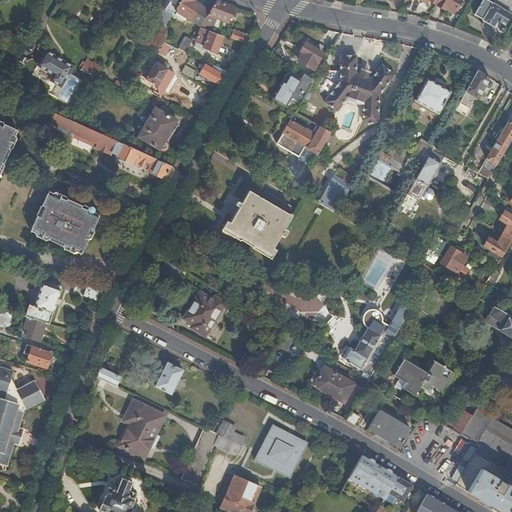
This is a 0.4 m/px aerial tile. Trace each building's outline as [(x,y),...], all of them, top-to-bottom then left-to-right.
[(178,5),(170,0),(165,8),(173,13),(176,8),(178,5)] [(181,0),(178,5),(176,8),(189,16),(202,24),(208,14),(211,9),(197,0),(181,0)] [(236,6),(218,0),(216,0),(211,9),(208,14),(215,17),(221,19),(229,22),(236,6)] [(438,0),(436,4),(445,9),(446,7),(454,12),(460,0),(438,0)] [(504,26),(511,13),(511,0),(494,0),(491,4),(484,0),(483,0),(474,15),(494,27),(495,25),(498,27),(497,30),(501,32),(504,32),(506,29),(504,26)] [(189,16),(176,8),(173,13),(172,14),(185,22),(189,16)] [(159,21),(165,25),(172,15),(165,12),(159,21)] [(215,17),(208,14),(202,24),(201,26),(210,30),(215,17)] [(217,32),(221,19),(215,17),(210,30),(217,32)] [(231,38),(235,30),(228,28),(225,35),(231,38)] [(244,42),(248,34),(235,29),(235,30),(231,38),(244,42)] [(204,45),(203,47),(216,53),(222,38),(201,30),(196,42),(204,45)] [(185,36),(178,48),(186,51),(192,40),(185,36)] [(168,44),(157,39),(152,49),(162,54),(168,44)] [(305,53),(299,61),(313,69),(322,53),(306,43),(301,50),(305,53)] [(74,65),(49,50),(39,66),(54,75),(52,80),(62,85),(74,65)] [(296,59),(299,61),(305,53),(301,50),(296,59)] [(395,73),(382,63),(372,77),(357,71),(357,54),(341,54),(340,79),(326,99),(338,109),(349,96),(363,102),(363,119),(368,121),(374,122),(378,120),(379,93),(395,73)] [(142,86),(153,92),(170,64),(159,57),(146,79),(137,73),(132,81),(142,86)] [(94,75),(95,76),(101,66),(86,59),(81,69),(94,75)] [(219,84),(227,70),(213,63),(211,68),(204,64),(198,72),(219,84)] [(182,71),(193,77),(196,72),(186,65),(182,71)] [(284,70),(280,80),(284,81),(288,73),(284,70)] [(490,77),(479,71),(465,94),(468,96),(470,94),(476,97),(478,98),(490,77)] [(305,90),(313,78),(304,72),(300,79),(288,73),(284,81),(280,80),(273,98),(285,105),(291,96),(295,98),(302,88),(305,90)] [(427,79),(415,100),(437,114),(451,92),(427,79)] [(148,100),(153,92),(142,86),(137,94),(148,100)] [(468,111),(476,97),(470,94),(468,96),(465,94),(459,106),(468,111)] [(177,120),(156,108),(149,118),(148,118),(144,124),(145,126),(138,137),(159,149),(160,148),(163,150),(166,150),(168,148),(168,146),(167,143),(164,142),(177,120)] [(497,140),(507,146),(511,136),(511,110),(506,120),(508,121),(497,140)] [(163,179),(171,166),(127,145),(91,129),(68,118),(56,113),(51,122),(59,126),(57,130),(112,156),(113,154),(117,157),(117,158),(133,165),(133,164),(149,171),(149,173),(163,179)] [(305,161),(291,186),(295,189),(330,132),(316,124),(312,132),(307,128),(305,130),(291,121),(277,144),(305,161)] [(0,168),(0,169),(3,162),(5,163),(12,148),(10,148),(13,141),(10,140),(16,129),(5,123),(4,125),(0,123),(0,168)] [(19,130),(16,129),(10,140),(13,141),(10,148),(12,148),(14,148),(19,138),(17,135),(19,130)] [(435,147),(421,139),(412,155),(425,163),(433,150),(435,147)] [(487,159),(479,173),(487,178),(493,169),(507,146),(497,140),(486,159),(487,159)] [(427,186),(444,156),(433,150),(425,163),(409,189),(416,194),(422,183),(427,186)] [(419,162),(410,157),(405,166),(414,171),(419,162)] [(333,211),(349,185),(333,176),(318,202),(333,211)] [(394,232),(416,194),(409,189),(387,228),(394,232)] [(49,191),(48,194),(59,198),(60,197),(66,200),(67,198),(66,196),(56,191),(53,192),(49,191)] [(249,191),(232,222),(230,226),(271,251),(273,247),(292,215),(249,191)] [(59,198),(48,194),(43,205),(45,206),(41,216),(38,215),(33,228),(43,232),(43,235),(49,237),(49,239),(63,245),(64,244),(70,247),(71,245),(83,250),(88,240),(86,238),(91,227),(93,228),(98,217),(87,212),(88,210),(81,207),(82,205),(67,198),(66,200),(60,197),(59,198)] [(84,204),(82,205),(81,207),(88,210),(87,212),(98,217),(99,214),(95,212),(95,209),(88,207),(84,204)] [(507,225),(502,234),(511,240),(511,237),(511,217),(503,212),(498,220),(507,225)] [(230,226),(232,222),(228,221),(224,229),(271,258),(277,249),(273,247),(271,251),(230,226)] [(45,240),(49,239),(49,237),(43,235),(43,232),(33,228),(32,231),(36,232),(35,236),(45,240)] [(387,228),(380,240),(393,247),(400,236),(394,232),(387,228)] [(489,250),(500,257),(511,240),(502,234),(496,243),(488,238),(483,246),(489,250)] [(82,253),(83,250),(71,245),(70,247),(64,244),(63,245),(65,249),(74,253),(77,251),(82,253)] [(450,248),(441,263),(456,273),(466,257),(450,248)] [(486,256),(497,262),(500,257),(489,250),(486,256)] [(167,261),(158,276),(175,286),(184,271),(167,261)] [(297,289),(293,280),(285,284),(290,293),(297,289)] [(45,322),(49,323),(52,313),(54,313),(62,289),(60,289),(61,286),(47,281),(45,284),(42,283),(35,305),(29,303),(25,315),(28,317),(45,322)] [(98,301),(102,292),(79,283),(75,293),(98,301)] [(196,329),(206,335),(225,302),(216,297),(214,299),(201,292),(185,318),(198,326),(196,329)] [(369,329),(370,330),(356,351),(352,348),(345,360),(364,372),(371,376),(375,369),(381,359),(389,344),(399,328),(409,312),(402,308),(390,327),(383,323),(384,322),(384,321),(384,319),(384,318),(383,317),(383,316),(382,315),(382,314),(381,313),(380,312),(379,312),(378,311),(377,311),(376,310),(375,310),(373,310),(372,310),(371,310),(370,311),(369,311),(368,312),(367,312),(366,313),(365,314),(365,315),(364,316),(364,317),(363,318),(363,320),(363,321),(363,322),(364,323),(364,324),(364,325),(365,326),(366,327),(367,328),(368,329),(369,329)] [(511,318),(500,311),(494,308),(490,313),(494,316),(493,318),(502,324),(498,330),(511,338),(511,318)] [(28,338),(39,342),(45,322),(28,317),(25,328),(31,330),(28,338)] [(286,332),(278,346),(286,350),(293,337),(286,332)] [(24,353),(30,355),(28,361),(46,367),(51,353),(26,345),(24,353)] [(427,373),(404,359),(394,376),(400,380),(406,384),(402,389),(414,397),(420,386),(428,391),(430,387),(440,393),(453,373),(434,361),(427,373)] [(168,365),(156,388),(171,396),(175,388),(179,380),(183,373),(168,365)] [(503,389),(510,378),(488,365),(481,376),(502,389),(503,389)] [(325,366),(316,381),(319,388),(344,402),(355,384),(325,366)] [(13,444),(18,430),(24,409),(44,399),(36,382),(19,391),(12,378),(14,371),(0,367),(0,465),(6,468),(13,444)] [(101,369),(97,378),(117,387),(121,379),(101,369)] [(175,388),(178,390),(182,390),(184,385),(182,382),(179,380),(175,388)] [(406,384),(400,380),(395,388),(401,391),(402,389),(406,384)] [(133,403),(127,415),(133,418),(130,424),(119,447),(144,459),(164,417),(133,403)] [(451,432),(459,436),(462,432),(476,409),(467,404),(459,418),(451,431),(451,432)] [(511,445),(511,430),(476,409),(462,432),(459,436),(472,445),(483,428),(511,445)] [(344,419),(354,425),(359,417),(349,411),(344,419)] [(378,411),(368,429),(399,449),(410,431),(378,411)] [(451,431),(459,418),(451,414),(444,427),(451,431)] [(133,418),(127,415),(124,421),(130,424),(133,418)] [(223,421),(216,435),(219,436),(240,446),(244,438),(232,432),(235,427),(223,421)] [(255,453),(291,471),(305,446),(302,445),(304,442),(294,436),(293,437),(285,432),(285,431),(275,425),(274,428),(271,426),(255,453)] [(24,432),(18,430),(13,444),(19,446),(24,432)] [(206,430),(181,481),(196,486),(215,446),(219,436),(216,435),(211,432),(206,430)] [(219,436),(215,446),(235,456),(240,446),(219,436)] [(287,478),(291,471),(255,453),(252,457),(287,478)] [(368,460),(361,456),(348,479),(354,483),(368,460)] [(384,470),(368,460),(354,483),(383,500),(387,494),(397,477),(390,473),(387,478),(381,475),(384,470)] [(511,511),(511,487),(481,469),(467,493),(499,511),(511,511)] [(390,473),(384,470),(381,475),(387,478),(390,473)] [(305,487),(309,480),(299,474),(295,481),(305,487)] [(411,486),(397,477),(387,494),(396,499),(401,502),(411,486)] [(99,511),(101,511),(133,511),(131,511),(137,497),(129,493),(133,484),(121,478),(115,492),(109,490),(105,500),(104,500),(99,511)] [(233,478),(219,509),(226,511),(249,511),(259,489),(233,478)] [(396,499),(387,494),(383,500),(398,508),(401,502),(396,499)] [(455,511),(426,495),(415,511),(455,511)]
